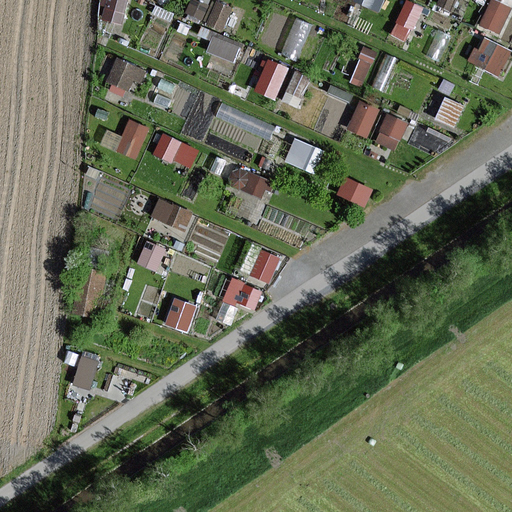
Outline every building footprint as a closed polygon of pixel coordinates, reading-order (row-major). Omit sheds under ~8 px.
[(129,23),(133,0),(104,0),(101,17),(129,23)] [(170,0),(157,0),(156,4),(168,8),(170,0)] [(212,0),(199,0),(199,2),(194,0),(191,0),(186,13),(203,21),(212,0)] [(355,0),(355,2),(370,9),(373,3),(378,5),(380,0),(355,0)] [(454,14),(460,0),(433,0),(433,1),(437,3),(434,10),(449,17),(451,12),(454,14)] [(511,6),(511,0),(490,0),(487,7),(485,6),(479,19),(481,20),(479,26),(499,35),(511,6)] [(233,9),(216,1),(206,24),(223,32),(233,9)] [(423,8),(406,1),(391,34),(408,42),(423,8)] [(175,14),(156,6),(151,15),(171,24),(175,14)] [(315,25),(298,18),(282,54),(299,61),(315,25)] [(199,37),(204,27),(184,19),(180,28),(199,37)] [(441,63),(453,37),(439,31),(427,57),(441,63)] [(242,46),(214,33),(206,53),(235,64),(242,46)] [(511,51),(484,38),(478,51),(474,48),(467,62),(499,78),(511,51)] [(378,54),(363,47),(358,59),(360,60),(350,83),(363,89),(378,54)] [(265,58),(249,51),(232,89),(248,96),(265,58)] [(386,55),(372,87),(386,94),(400,62),(386,55)] [(271,58),(258,90),(278,98),(291,66),(271,58)] [(147,72),(117,59),(107,83),(112,85),(109,92),(122,98),(125,91),(129,92),(133,81),(141,84),(147,72)] [(298,109),(311,78),(295,72),(282,102),(298,109)] [(455,85),(444,80),(439,91),(449,96),(455,85)] [(354,96),(331,86),(327,94),(350,105),(354,96)] [(465,107),(445,98),(435,121),(455,130),(465,107)] [(380,111),(360,102),(347,131),(367,140),(380,111)] [(270,142),(276,127),(222,103),(216,118),(270,142)] [(419,115),(399,105),(395,113),(416,122),(419,115)] [(409,124),(387,114),(379,132),(381,133),(377,143),(395,152),(399,142),(401,142),(409,124)] [(149,129),(129,120),(115,152),(135,161),(149,129)] [(436,135),(420,127),(414,138),(430,146),(436,135)] [(187,146),(163,135),(153,156),(172,165),(175,158),(181,160),(187,146)] [(326,152),(295,138),(285,162),(316,175),(326,152)] [(227,161),(217,157),(210,172),(220,176),(227,161)] [(272,161),(262,157),(258,166),(268,171),(272,161)] [(240,168),(232,171),(228,180),(232,188),(262,200),(265,191),(270,193),(275,183),(240,168)] [(373,190),(345,177),(337,196),(365,209),(373,190)] [(193,214),(160,199),(151,218),(185,233),(193,214)] [(270,207),(262,204),(258,212),(267,215),(270,207)] [(102,299),(108,273),(104,272),(108,252),(87,247),(82,268),(79,267),(69,314),(106,322),(110,301),(102,299)] [(278,259),(259,250),(248,276),(267,285),(278,259)]
